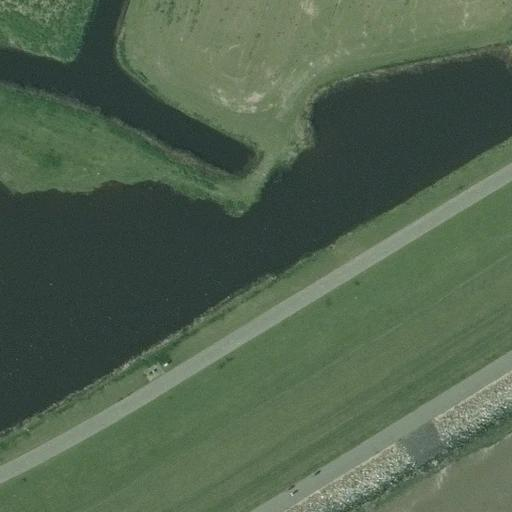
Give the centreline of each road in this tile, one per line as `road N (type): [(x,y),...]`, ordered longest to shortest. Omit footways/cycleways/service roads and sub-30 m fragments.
road 1 (unclassified): [(511,180),(0,483)]
road 2 (unclassified): [(289,511),(511,378)]
